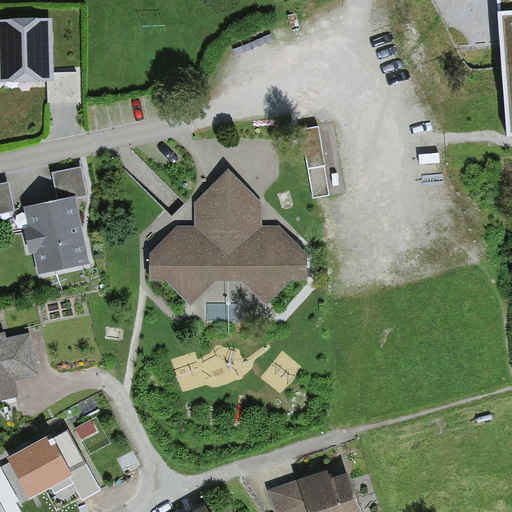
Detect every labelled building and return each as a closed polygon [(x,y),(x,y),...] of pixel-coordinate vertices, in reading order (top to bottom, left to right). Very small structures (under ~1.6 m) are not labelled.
[(511,0),(497,0),(507,135),(511,134),(511,0)] [(53,18),(0,19),(0,82),(47,81),(54,81),(54,72),(53,18)] [(77,72),(54,72),(54,81),(47,81),(48,103),(78,102),(77,72)] [(319,126),(300,130),(308,168),(324,165),(326,165),(319,126)] [(324,165),(308,168),(313,198),(330,195),(324,165)] [(81,167),(52,173),(58,199),(75,196),(76,199),(87,196),(81,167)] [(262,203),(229,169),(195,202),(195,226),(178,225),(149,254),(149,280),(166,280),(190,305),(216,281),(242,281),(268,304),(291,280),(307,280),(308,254),(279,226),(262,227),(262,203)] [(8,182),(0,183),(0,214),(15,211),(8,182)] [(24,207),(28,225),(23,226),(29,254),(34,253),(38,274),(90,263),(76,199),(75,196),(58,199),(24,207)] [(0,400),(19,397),(15,380),(39,375),(30,332),(6,338),(5,332),(0,333),(0,400)] [(101,490),(68,429),(49,440),(52,446),(56,444),(73,476),(70,478),(73,484),(82,501),(101,490)] [(47,436),(7,457),(30,499),(52,487),(70,478),(73,476),(56,444),(52,446),(49,440),(47,436)] [(327,470),(297,480),(307,511),(360,511),(347,473),(330,478),(327,470)] [(55,494),(73,484),(70,478),(52,487),(55,494)] [(307,511),(297,480),(268,489),(275,511),(307,511)]
